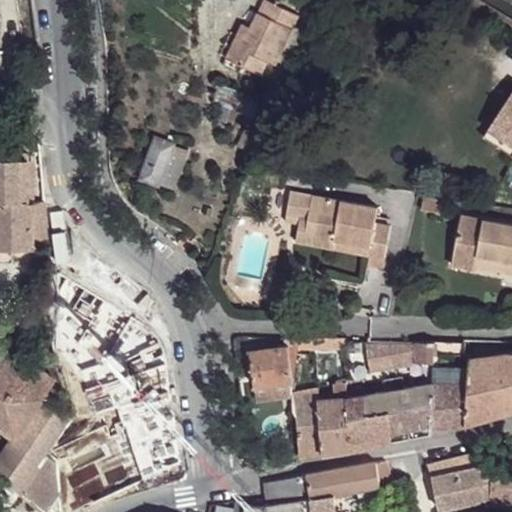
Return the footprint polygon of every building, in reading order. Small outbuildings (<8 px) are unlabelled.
[(222,55),(258,72),(264,60),(272,63),(296,14),(266,0),(258,0),(246,25),(242,32),(235,28),(222,55)] [(317,0),(300,0),(296,8),(310,15),(317,0)] [(242,32),(246,25),(238,21),(235,28),(242,32)] [(511,92),(490,126),(511,140),(511,92)] [(174,142),(156,135),(141,177),(159,184),(160,182),(174,143),(174,142)] [(174,143),(160,182),(175,187),(188,149),(174,143)] [(0,201),(28,200),(27,184),(26,159),(0,159),(0,201)] [(305,216),(309,193),(303,192),(299,214),(305,216)] [(382,256),(389,222),(373,218),(375,204),(309,193),(305,216),(299,214),(294,240),(333,246),(334,238),(367,245),(366,253),(382,256)] [(441,201),(424,198),(423,208),(440,210),(441,201)] [(0,246),(35,247),(33,213),(34,201),(28,200),(0,201),(0,246)] [(511,220),(457,211),(448,263),(473,268),(473,265),(474,259),(511,265),(511,220)] [(35,247),(49,246),(44,213),(33,213),(35,247)] [(186,235),(178,242),(189,253),(196,246),(186,235)] [(334,238),(333,246),(366,253),(367,245),(334,238)] [(511,265),(474,259),(473,265),(511,271),(511,265)] [(103,346),(125,348),(129,317),(97,297),(93,320),(92,345),(103,346)] [(92,345),(93,320),(86,319),(79,319),(73,321),(71,322),(69,329),(70,335),(74,340),(80,343),(92,345)] [(297,336),(288,336),(289,344),(294,380),(295,367),(295,358),(296,345),(297,336)] [(317,336),(297,336),(296,345),(346,345),(346,340),(346,337),(317,336)] [(466,339),(435,338),(435,339),(434,350),(465,353),(466,339)] [(414,341),(365,341),(369,369),(413,361),(412,358),(434,358),(434,350),(435,339),(417,339),(414,339),(414,341)] [(289,344),(250,350),(255,384),(294,380),(289,344)] [(87,403),(119,405),(125,348),(103,346),(98,385),(89,384),(87,403)] [(13,436),(14,436),(44,397),(55,381),(33,367),(0,349),(0,425),(5,430),(13,436)] [(511,410),(511,353),(471,357),(470,366),(469,383),(466,425),(511,410)] [(44,362),(54,366),(54,358),(47,356),(44,362)] [(469,383),(470,366),(434,363),(433,368),(433,380),(469,383)] [(384,380),(386,389),(405,385),(403,376),(384,380)] [(294,380),(255,384),(257,398),(293,393),(293,390),(294,380)] [(392,441),(431,432),(433,380),(423,381),(405,385),(386,389),(366,393),(365,393),(367,410),(385,408),(392,441)] [(466,425),(469,383),(433,380),(431,432),(466,425)] [(335,396),(319,397),(326,452),(352,448),(348,395),(347,383),(334,384),(335,396)] [(300,458),(326,452),(319,397),(318,386),(293,390),(293,393),(295,408),(297,417),(300,458)] [(348,395),(352,448),(392,441),(385,408),(367,410),(365,393),(348,395)] [(68,423),(72,417),(44,397),(14,436),(13,436),(1,452),(0,452),(0,479),(18,492),(44,455),(52,447),(59,434),(64,429),(68,423)] [(69,432),(73,426),(68,423),(64,429),(69,432)] [(60,452),(69,440),(59,434),(52,447),(60,452)] [(151,490),(170,482),(165,454),(146,458),(151,490)] [(43,511),(58,511),(55,458),(44,455),(18,492),(43,511)] [(376,461),(380,485),(396,482),(387,460),(376,461)] [(376,461),(308,473),(310,493),(331,489),(331,493),(380,485),(376,461)] [(488,502),(491,463),(432,474),(433,483),(434,507),(488,502)] [(511,463),(491,463),(488,502),(511,504),(511,463)] [(310,493),(308,473),(267,480),(265,488),(263,495),(262,503),(310,493)] [(0,479),(0,497),(5,501),(9,502),(12,500),(18,492),(0,479)] [(331,489),(310,493),(312,511),(345,511),(343,511),(332,511),(331,493),(331,489)] [(312,511),(310,493),(262,503),(245,503),(245,511),(312,511)]
